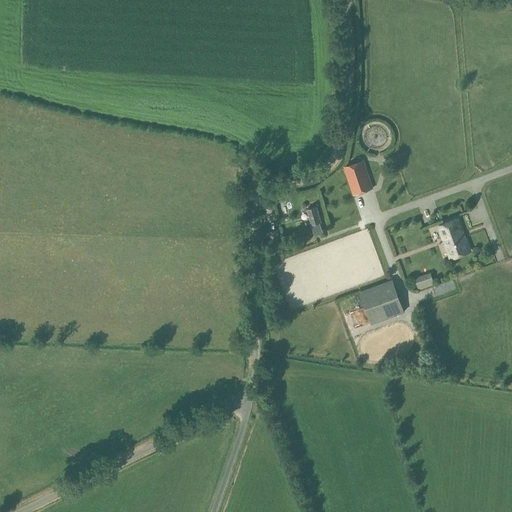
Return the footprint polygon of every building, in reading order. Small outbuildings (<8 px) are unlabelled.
[(385,133),(369,123),(359,138),(375,148),(385,133)] [(353,196),(367,191),(374,189),(363,160),(343,167),(353,196)] [(316,206),(307,209),(316,236),(323,233),(320,222),(321,222),(316,206)] [(439,226),(443,238),(444,238),(447,244),(446,245),(451,258),(470,251),(466,238),(463,232),(464,232),(464,231),(463,232),(458,219),(439,226)] [(405,312),(393,279),(359,292),(372,324),(405,312)]
